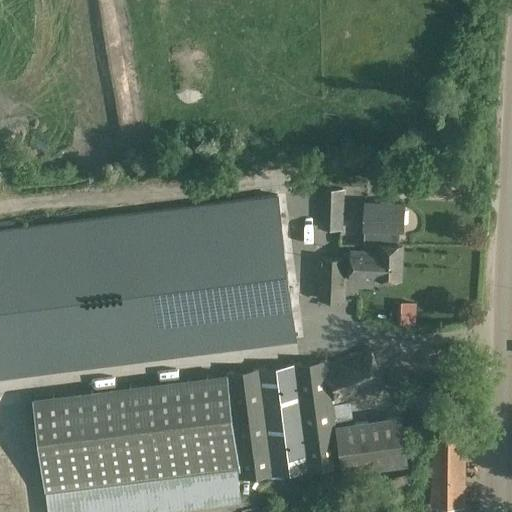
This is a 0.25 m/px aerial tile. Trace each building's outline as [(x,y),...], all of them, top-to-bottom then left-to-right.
[(376,196),(375,178),(362,178),(363,197),(376,196)] [(319,188),(317,228),(343,229),(344,189),(319,188)] [(364,228),(399,229),(403,229),(404,204),(365,202),(364,228)] [(399,229),(364,228),(363,245),(378,246),(378,244),(399,245),(399,229)] [(378,244),(378,246),(378,251),(351,250),(350,275),(363,276),(363,279),(372,279),(372,277),(381,277),(381,281),(384,282),(387,283),(390,283),(393,283),(396,281),(396,278),(401,278),(402,245),(399,245),(378,244)] [(318,256),(317,300),(346,301),(347,257),(318,256)] [(164,282),(67,290),(70,324),(92,322),(95,345),(113,343),(113,336),(129,334),(127,312),(148,310),(147,300),(166,298),(164,282)] [(369,345),(329,363),(319,367),(333,399),(336,407),(350,400),(386,384),(369,345)] [(146,384),(32,399),(45,494),(237,470),(225,374),(172,381),(146,384)] [(401,414),(354,421),(336,424),(335,424),(341,466),(342,474),(409,464),(401,414)] [(431,434),(430,507),(465,507),(466,435),(431,434)] [(412,474),(397,479),(401,492),(416,487),(412,474)]
